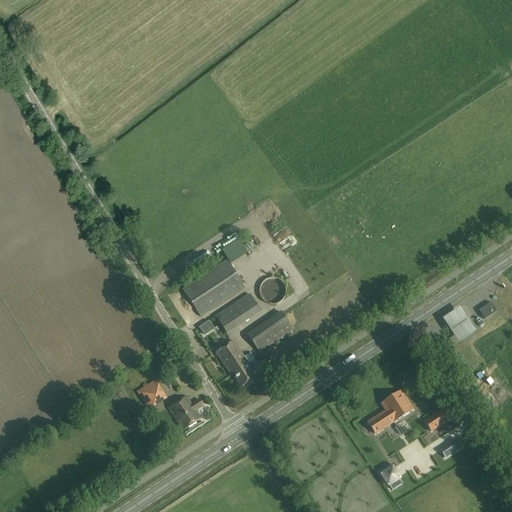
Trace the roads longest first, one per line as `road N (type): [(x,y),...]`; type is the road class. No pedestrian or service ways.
road 1 (unclassified): [(240,435),(0,46)]
road 2 (primary): [(240,435),(412,321)]
road 3 (unclassified): [(511,482),(412,321)]
road 4 (primary): [(125,511),(240,435)]
